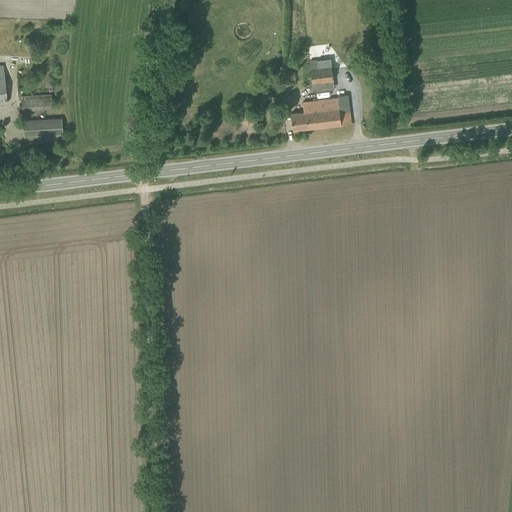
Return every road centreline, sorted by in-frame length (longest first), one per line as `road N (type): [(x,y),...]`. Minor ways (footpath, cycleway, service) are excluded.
road 1 (secondary): [(146,172),(511,130)]
road 2 (track): [(154,511),(145,191)]
road 3 (unclassified): [(146,172),(163,0)]
road 4 (secondary): [(0,191),(146,172)]
